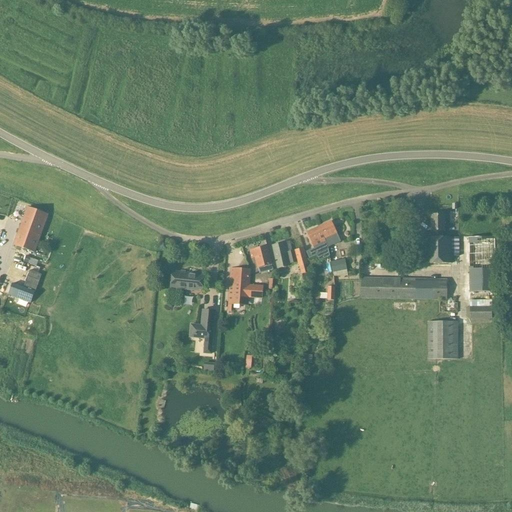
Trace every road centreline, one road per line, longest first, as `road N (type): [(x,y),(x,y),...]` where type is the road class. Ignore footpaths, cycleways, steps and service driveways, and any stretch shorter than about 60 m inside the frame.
road 1 (track): [(70,117),(176,162),(209,161),(309,125),(432,105),(511,114)]
road 2 (residential): [(420,189),(202,239),(164,231),(85,175)]
road 3 (tertiary): [(299,179),(230,206),(185,209),(85,175)]
road 4 (tertiary): [(511,162),(387,156),(299,179)]
road 5 (residential): [(420,189),(299,179)]
